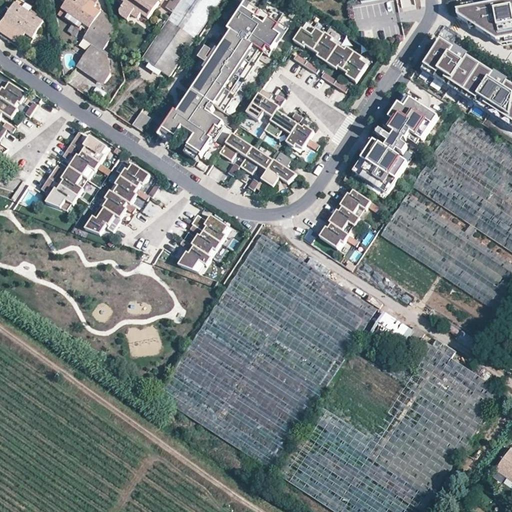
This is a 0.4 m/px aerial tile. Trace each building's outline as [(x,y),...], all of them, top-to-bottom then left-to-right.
[(18,0),(15,4),(29,13),(32,9),(18,0)] [(90,6),(81,0),(68,0),(62,11),(69,15),(90,31),(101,14),(90,6)] [(159,3),(154,0),(119,0),(120,0),(126,5),(141,15),(148,20),(159,3)] [(182,0),(168,21),(195,40),(222,0),(182,0)] [(294,21),(261,0),(249,0),(243,9),(254,16),(257,12),(277,26),(273,31),(283,37),(294,21)] [(511,41),(511,0),(503,0),(463,8),(463,12),(465,19),(487,34),(505,30),(507,42),(511,41)] [(44,23),(29,13),(15,4),(5,20),(26,35),(33,40),(44,23)] [(141,15),(126,5),(124,9),(138,19),(141,15)] [(265,64),(283,37),(273,31),(277,26),(257,12),(254,16),(243,9),(229,31),(241,40),(247,43),(243,49),(238,45),(228,39),(224,46),(215,60),(208,70),(205,74),(198,86),(193,92),(197,95),(192,103),(188,100),(182,108),(191,114),(182,128),(196,137),(189,148),(203,157),(230,117),(225,113),(235,98),(232,96),(237,88),(246,75),(249,77),(260,61),(265,64)] [(465,19),(463,12),(458,13),(459,19),(498,44),(507,42),(505,30),(487,34),(465,19)] [(101,14),(90,31),(87,35),(83,40),(92,46),(108,57),(109,55),(104,51),(114,35),(111,19),(102,13),(101,14)] [(90,31),(69,15),(66,20),(80,30),(82,28),(85,30),(83,32),(87,35),(90,31)] [(26,35),(5,20),(0,27),(0,33),(18,47),(26,35)] [(195,40),(168,21),(142,60),(169,78),(195,40)] [(306,25),(302,31),(312,38),(316,32),(306,25)] [(463,35),(447,25),(440,35),(456,45),(463,35)] [(324,38),(316,32),(312,38),(302,31),(293,44),(302,50),(303,48),(306,49),(313,54),(324,38)] [(54,34),(48,36),(50,46),(56,44),(54,34)] [(324,38),(313,54),(318,58),(321,59),(319,61),(327,66),(338,49),(332,44),(333,42),(325,36),(324,38)] [(224,46),(213,39),(208,47),(214,51),(210,57),(211,58),(215,60),(224,46)] [(243,49),(247,43),(241,40),(238,45),(243,49)] [(485,82),(491,73),(465,56),(459,65),(446,56),(452,47),(443,41),(426,66),(439,75),(436,80),(444,85),(447,80),(453,84),(466,93),(478,100),(478,101),(475,106),(484,111),(487,106),(493,110),(504,118),(511,123),(511,86),(504,81),(498,91),(485,82)] [(108,57),(92,46),(77,68),(103,87),(111,75),(108,57)] [(459,65),(465,56),(452,47),(446,56),(459,65)] [(343,74),(355,56),(346,50),(345,53),(338,49),(327,66),(334,71),(335,69),(338,70),(343,74)] [(356,85),(367,68),(361,63),(362,61),(355,56),(343,74),(347,77),(350,78),(348,80),(356,85)] [(307,64),(296,57),(294,62),(304,69),(307,64)] [(208,70),(215,60),(211,58),(208,62),(201,58),(197,64),(208,70)] [(245,94),(265,64),(260,61),(249,77),(246,75),(237,88),(245,94)] [(316,77),(319,72),(307,64),(304,69),(316,77)] [(439,75),(426,66),(423,71),(436,80),(439,75)] [(198,86),(205,74),(200,70),(192,82),(198,86)] [(498,91),(504,81),(491,73),(485,82),(498,91)] [(333,88),(336,84),(324,76),(321,80),(333,88)] [(450,89),(453,84),(447,80),(444,85),(450,89)] [(0,121),(4,116),(11,121),(18,110),(16,108),(19,103),(21,105),(27,95),(12,84),(7,91),(5,89),(0,96),(0,121)] [(349,92),(336,84),(333,88),(346,96),(349,92)] [(466,93),(453,84),(450,89),(463,97),(466,93)] [(230,117),(245,94),(237,88),(232,96),(235,98),(225,113),(230,117)] [(268,103),(274,94),(265,88),(257,99),(267,105),(268,103)] [(192,103),(197,95),(193,92),(188,100),(192,103)] [(478,100),(466,93),(463,97),(475,106),(478,101),(478,100)] [(273,121),(285,102),(277,96),(275,101),(279,104),(276,108),(268,103),(267,105),(257,99),(246,116),(259,124),(264,115),(273,121)] [(394,148),(374,135),(362,152),(367,155),(352,178),(385,201),(439,119),(406,97),(388,123),(404,133),(400,138),(385,128),(382,133),(398,143),(394,148)] [(31,118),(39,105),(34,103),(26,115),(31,118)] [(148,129),(156,134),(173,108),(165,103),(148,129)] [(493,110),(487,106),(484,111),(490,115),(493,110)] [(182,128),(191,114),(182,108),(166,133),(175,138),(182,128)] [(504,118),(493,110),(490,115),(501,123),(504,118)] [(141,113),(133,126),(143,133),(151,120),(141,113)] [(273,121),(264,133),(277,141),(283,133),(291,138),(298,128),(277,114),(273,121)] [(300,125),(303,120),(295,115),(292,119),(300,125)] [(410,303),(436,320),(440,314),(484,343),(511,301),(511,150),(461,117),(364,263),(414,297),(410,303)] [(511,123),(504,118),(501,123),(511,129),(511,123)] [(14,133),(17,129),(7,122),(4,127),(8,129),(14,133)] [(0,139),(1,140),(8,129),(4,127),(0,132),(0,139)] [(291,138),(286,146),(294,151),(296,149),(303,153),(307,147),(317,154),(320,149),(310,142),(314,135),(307,130),(306,133),(298,128),(291,138)] [(81,134),(73,147),(77,149),(85,137),(81,134)] [(78,186),(84,178),(90,169),(95,172),(97,173),(101,165),(107,157),(104,156),(108,149),(93,138),(86,148),(88,150),(85,154),(82,159),(80,157),(72,170),(64,182),(66,183),(63,188),(60,192),(58,191),(48,205),(62,210),(67,202),(73,206),(74,206),(79,199),(85,191),(83,190),(78,186)] [(252,152),(253,150),(238,141),(237,143),(231,139),(219,156),(231,164),(238,155),(246,161),(252,152)] [(77,149),(73,147),(65,159),(69,162),(77,149)] [(203,157),(189,148),(185,154),(197,162),(200,158),(202,159),(203,157)] [(258,156),(252,152),(246,161),(240,170),(252,178),(259,168),(267,174),(268,174),(274,165),(274,164),(259,154),(258,156)] [(200,164),(197,168),(205,173),(208,169),(200,164)] [(267,174),(262,183),(267,186),(274,191),(280,182),(288,187),(297,179),(281,168),(280,170),(274,165),(268,174),(267,174)] [(122,220),(128,210),(126,209),(129,204),(132,206),(139,196),(137,194),(140,190),(144,183),(147,184),(151,177),(134,166),(129,172),(127,170),(121,178),(116,186),(119,188),(114,195),(112,193),(111,192),(106,201),(110,203),(105,210),(98,220),(94,218),(86,230),(102,237),(107,228),(115,216),(122,220)] [(234,180),(240,170),(235,166),(228,176),(234,180)] [(51,180),(56,183),(64,171),(59,168),(51,180)] [(84,178),(78,186),(83,190),(95,172),(90,169),(84,178)] [(258,188),(262,183),(256,179),(251,187),(256,191),(258,188)] [(56,183),(51,180),(44,192),(48,194),(56,183)] [(262,183),(258,188),(264,192),(267,186),(262,183)] [(162,187),(157,184),(149,197),(151,198),(154,200),(162,187)] [(148,202),(151,198),(149,197),(140,190),(137,194),(139,196),(148,202)] [(382,210),(355,192),(351,197),(350,199),(347,198),(341,207),(344,209),(355,216),(361,208),(367,212),(370,209),(379,215),(382,210)] [(105,210),(110,203),(106,201),(102,207),(105,210)] [(68,213),(73,206),(67,202),(62,210),(68,213)] [(132,206),(129,204),(126,209),(128,210),(129,211),(134,214),(137,210),(132,206)] [(98,220),(105,210),(102,207),(94,218),(98,220)] [(362,221),(367,212),(361,208),(355,216),(362,221)] [(336,214),(330,224),(333,225),(344,233),(350,225),(356,229),(359,225),(369,231),(371,227),(362,221),(355,216),(344,209),(340,213),(339,216),(336,214)] [(223,234),(228,227),(210,216),(206,221),(197,215),(191,224),(192,225),(189,229),(197,234),(191,245),(183,240),(180,244),(190,251),(188,254),(180,267),(192,272),(199,262),(204,266),(205,267),(211,258),(208,257),(213,250),(215,252),(221,244),(226,236),(223,234)] [(122,220),(115,216),(107,228),(114,232),(122,220)] [(348,242),(351,237),(344,233),(333,225),(330,230),(328,233),(326,231),(321,239),(338,250),(342,244),(345,245),(348,242)] [(351,237),(356,229),(350,225),(344,233),(351,237)] [(331,271),(312,258),(307,265),(263,236),(158,397),(272,472),(377,311),(327,278),(331,271)] [(360,244),(351,237),(348,242),(358,248),(360,244)] [(211,258),(217,262),(226,247),(221,244),(215,252),(213,250),(208,257),(211,258)] [(180,267),(188,254),(186,253),(177,266),(180,267)] [(199,262),(192,272),(198,274),(204,266),(199,262)] [(413,333),(412,332),(384,314),(370,335),(399,355),(409,339),(413,333)] [(437,322),(437,324),(454,336),(455,336),(456,336),(457,335),(458,335),(459,334),(459,332),(458,331),(445,322),(442,320),(440,320),(439,320),(437,321),(437,322)] [(414,328),(412,332),(413,333),(409,339),(413,342),(417,345),(418,346),(425,335),(414,328)] [(456,353),(437,340),(432,347),(426,343),(409,369),(365,341),(278,476),(334,511),(426,511),(502,393),(451,360),(456,353)] [(511,487),(511,453),(506,450),(490,473),(511,487)]
